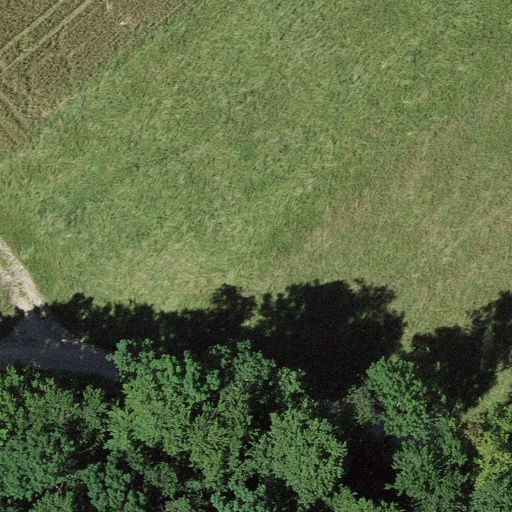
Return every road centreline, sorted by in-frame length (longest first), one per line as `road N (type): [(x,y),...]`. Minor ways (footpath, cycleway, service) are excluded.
road 1 (track): [(0,359),(69,353),(320,387),(511,447)]
road 2 (track): [(69,353),(0,251)]
